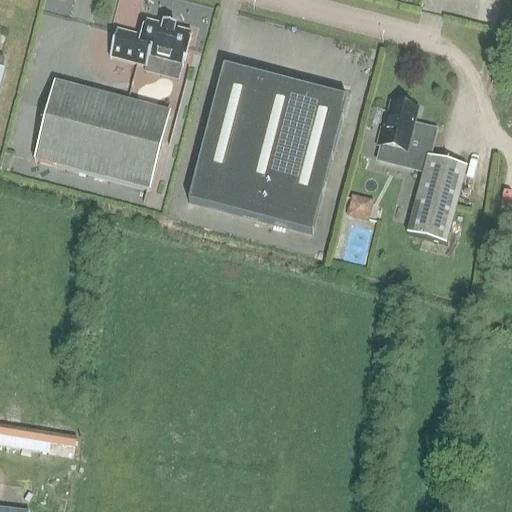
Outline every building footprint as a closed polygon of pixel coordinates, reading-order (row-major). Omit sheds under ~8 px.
[(146,69),(149,58),(183,67),(191,35),(174,31),(175,27),(164,24),(163,28),(145,23),(141,39),(116,32),(109,59),(146,69)] [(377,58),(368,56),(364,72),(373,74),(377,58)] [(188,205),(312,237),(347,101),(223,69),(188,205)] [(34,162),(150,193),(170,116),(54,85),(34,162)] [(380,147),(377,160),(424,173),(427,158),(429,159),(436,133),(413,127),(417,111),(391,105),(384,132),(381,131),(377,146),(380,147)] [(427,158),(424,173),(407,236),(446,247),(466,169),(429,159),(427,158)] [(347,220),(370,222),(372,200),(349,198),(347,220)] [(76,439),(0,427),(0,439),(74,451),(76,439)]
